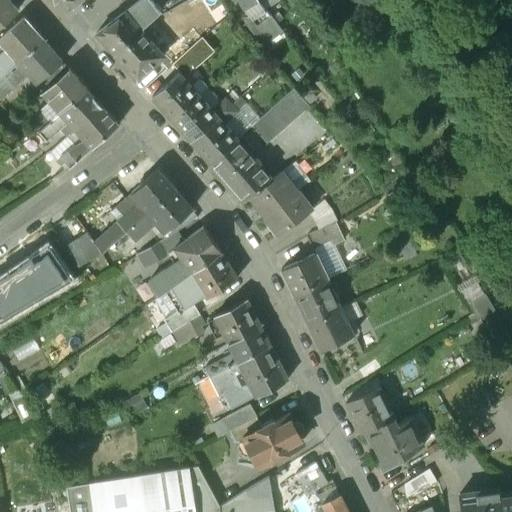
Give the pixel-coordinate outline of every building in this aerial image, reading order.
[(9,0),(0,0),(0,25),(18,9),(9,0)] [(150,0),(139,0),(125,11),(133,20),(154,5),(150,0)] [(260,0),(239,0),(242,4),(252,17),(246,22),(264,45),(283,30),(260,0)] [(125,11),(96,33),(114,53),(140,28),(133,20),(125,11)] [(24,16),(0,37),(0,75),(43,38),(24,16)] [(140,28),(114,53),(137,79),(164,55),(140,28)] [(43,38),(0,75),(0,97),(11,88),(7,84),(17,76),(17,77),(26,69),(37,81),(61,59),(43,38)] [(196,41),(172,63),(181,73),(190,65),(197,65),(208,54),(196,41)] [(200,75),(190,65),(181,73),(180,74),(189,85),(200,75)] [(68,67),(42,90),(53,101),(60,110),(87,87),(68,67)] [(178,73),(152,96),(172,118),(198,95),(189,85),(180,74),(178,73)] [(258,118),(252,123),(268,141),(308,104),(301,96),(293,86),(258,118)] [(87,87),(60,110),(67,118),(76,128),(102,105),(87,87)] [(310,88),(301,96),(308,104),(317,96),(310,88)] [(238,97),(232,90),(226,95),(233,102),(238,97)] [(238,97),(233,102),(239,109),(245,103),(250,99),(244,93),(238,97)] [(198,95),(172,118),(191,140),(217,116),(211,109),(198,95)] [(226,95),(211,109),(217,116),(233,102),(226,95)] [(44,107),(26,123),(29,127),(33,124),(39,129),(60,110),(53,101),(44,107)] [(239,109),(233,102),(217,116),(236,138),(252,123),(258,118),(245,103),(239,109)] [(102,105),(76,128),(85,138),(76,143),(58,159),(61,163),(65,159),(70,165),(119,124),(102,105)] [(60,110),(39,129),(44,135),(39,139),(43,143),(60,127),(67,118),(60,110)] [(217,116),(191,140),(210,162),(236,138),(217,116)] [(255,158),(236,138),(210,162),(244,200),(249,196),(273,178),(262,166),(263,165),(256,157),(255,158)] [(158,169),(115,206),(124,216),(117,222),(125,231),(174,188),(158,169)] [(273,178),(249,196),(263,215),(297,190),(282,171),(273,178)] [(174,188),(125,231),(131,237),(126,241),(129,245),(147,229),(156,220),(166,232),(192,209),(174,188)] [(297,190),(263,215),(278,234),(312,209),(297,190)] [(335,221),(306,235),(313,249),(330,241),(332,245),(344,239),(335,221)] [(117,222),(94,242),(101,252),(125,231),(117,222)] [(175,247),(174,248),(181,258),(191,273),(221,251),(203,227),(175,247)] [(168,236),(143,251),(147,258),(142,261),(145,266),(174,248),(175,247),(168,236)] [(0,276),(0,320),(71,278),(48,244),(0,276)] [(221,251),(191,273),(207,298),(237,278),(221,251)] [(316,252),(281,268),(294,294),(327,278),(328,277),(316,252)] [(159,295),(191,273),(181,258),(149,280),(159,295)] [(327,278),(294,294),(307,321),(340,305),(327,278)] [(246,299),(214,315),(215,317),(207,321),(216,338),(224,333),(229,343),(260,326),(246,299)] [(353,300),(341,306),(346,318),(358,312),(353,300)] [(340,305),(307,321),(320,349),(354,333),(346,318),(341,306),(340,305)] [(260,326),(229,343),(234,353),(204,369),(208,376),(270,343),(260,326)] [(370,337),(358,342),(362,351),(374,346),(370,337)] [(270,343),(208,376),(218,396),(222,393),(231,409),(256,395),(257,396),(288,379),(270,343)] [(376,361),(361,371),(366,380),(381,370),(376,361)] [(379,385),(345,400),(361,432),(364,430),(394,416),(379,385)] [(249,403),(211,423),(218,436),(229,430),(256,416),(249,403)] [(262,427),(244,436),(245,437),(259,464),(293,446),(292,445),(302,440),(288,413),(262,427)] [(256,416),(229,430),(235,442),(245,437),(244,436),(262,427),(256,416)] [(394,416),(364,430),(383,471),(425,445),(412,417),(398,424),(394,416)] [(315,461),(293,474),(305,495),(327,482),(315,461)] [(197,464),(66,486),(70,511),(274,511),(268,476),(220,506),(197,464)] [(412,492),(442,481),(436,467),(407,479),(412,492)] [(498,489),(460,495),(463,511),(511,511),(511,494),(500,497),(498,489)] [(347,511),(339,493),(321,503),(320,501),(312,505),(316,511),(347,511)]
